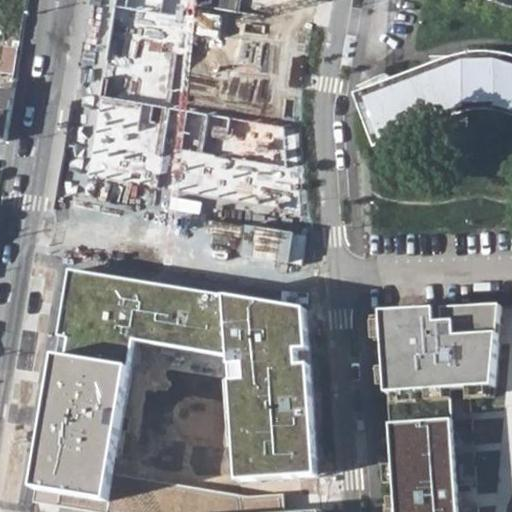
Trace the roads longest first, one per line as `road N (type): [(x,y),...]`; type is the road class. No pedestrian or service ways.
road 1 (residential): [(335,276),(22,225)]
road 2 (residential): [(335,276),(324,95),(342,0)]
road 3 (residential): [(351,511),(335,276)]
road 4 (tertiary): [(60,0),(22,225)]
road 5 (residential): [(511,272),(335,276)]
road 6 (tertiary): [(22,225),(2,348)]
